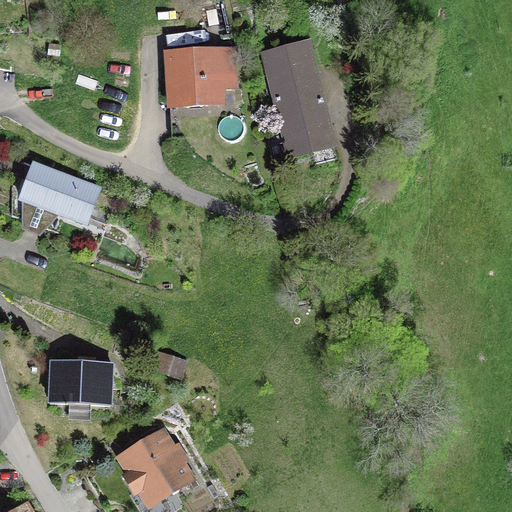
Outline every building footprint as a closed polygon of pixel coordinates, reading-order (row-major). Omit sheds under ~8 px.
[(307,136),(328,131),(306,46),(262,57),(288,159),(311,153),(307,136)] [(217,101),(214,58),(169,61),(172,104),(217,101)] [(22,232),(37,237),(38,238),(47,212),(85,226),(87,221),(105,228),(116,200),(31,168),(19,201),(22,202),(22,232)] [(183,364),(157,356),(152,370),(178,379),(183,364)] [(106,407),(108,366),(52,364),(52,385),(61,385),(61,405),(106,407)] [(131,476),(125,479),(134,494),(140,490),(150,506),(188,483),(178,466),(184,463),(175,448),(167,453),(161,451),(153,439),(121,459),(131,476)]
